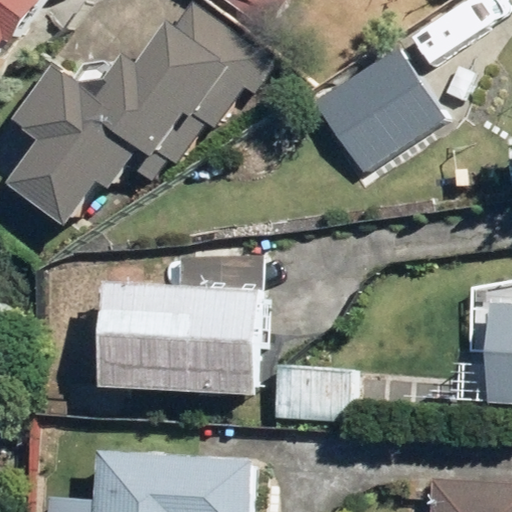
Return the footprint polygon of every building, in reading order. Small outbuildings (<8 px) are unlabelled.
[(48,60),(101,0),(100,0),(0,0),(0,74),(28,42),(48,60)] [(232,0),(272,32),(298,0),(232,0)] [(79,59),(32,117),(62,142),(31,180),(94,231),(145,170),(158,180),(174,161),(180,165),(215,123),(225,131),(281,62),(207,2),(145,77),(127,63),(110,84),(79,59)] [(457,112),(407,45),(325,105),(376,173),(457,112)] [(285,289),(128,279),(127,290),(119,289),(113,386),(279,396),(285,289)] [(366,371),(286,368),(284,420),(364,423),(366,371)] [(116,499),(66,497),(65,511),(270,511),(272,453),(118,448),(116,499)] [(511,511),(511,483),(447,480),(445,511),(511,511)]
